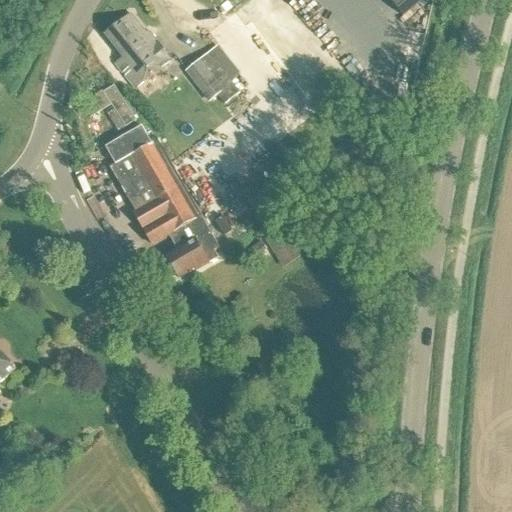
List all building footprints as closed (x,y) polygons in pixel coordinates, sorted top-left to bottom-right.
[(390,0),(405,17),(425,0),(390,0)] [(134,90),(171,61),(149,35),(146,36),(131,16),(104,37),(122,60),(115,66),(134,90)] [(218,98),(226,108),(240,97),(229,83),(209,57),(185,75),(209,105),(218,98)] [(136,121),(113,84),(82,104),(91,119),(111,106),(126,128),(136,121)] [(148,140),(140,126),(119,138),(104,147),(114,164),(108,167),(134,212),(132,213),(151,244),(168,235),(176,248),(164,255),(177,278),(192,269),(194,273),(217,260),(213,252),(218,248),(154,136),(148,140)] [(282,231),(266,242),(284,270),(300,259),(282,231)] [(255,259),(267,251),(261,243),(250,251),(255,259)] [(0,382),(14,370),(0,354),(0,382)]
